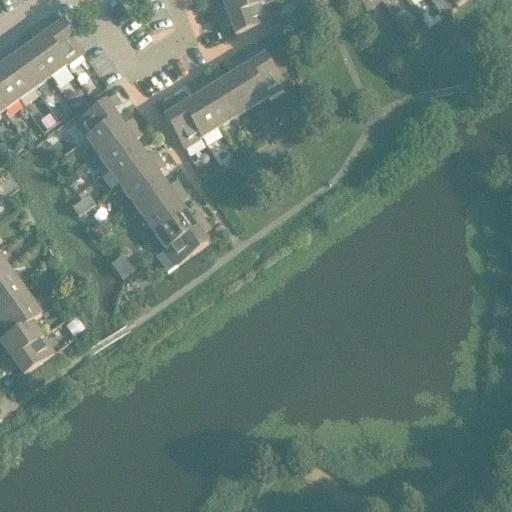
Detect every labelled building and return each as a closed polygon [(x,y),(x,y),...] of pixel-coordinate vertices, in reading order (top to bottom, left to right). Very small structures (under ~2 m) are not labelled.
[(263,7),(260,0),(225,0),(221,2),(224,10),(213,14),(217,24),(263,7)] [(356,0),(366,14),(383,2),(381,0),(356,0)] [(270,26),(263,7),(217,24),(220,33),(231,29),(235,39),(270,26)] [(45,24),(37,30),(66,70),(82,58),(60,27),(52,33),(45,24)] [(50,81),(66,70),(37,30),(29,36),(36,45),(28,51),(50,81)] [(35,92),(50,81),(28,51),(21,56),(14,46),(6,52),(35,92)] [(0,76),(19,103),(35,92),(6,52),(0,56),(0,61),(5,68),(0,70),(0,76)] [(249,54),(240,60),(266,101),(283,91),(264,59),(255,64),(249,54)] [(250,112),(266,101),(240,60),(232,65),(238,75),(230,80),(250,112)] [(208,80),(234,122),(250,112),(230,80),(223,85),(216,75),(208,80)] [(0,109),(3,115),(19,103),(0,76),(0,109)] [(217,132),(234,122),(208,80),(199,85),(205,95),(198,100),(217,132)] [(175,100),(201,142),(217,132),(198,100),(190,105),(184,95),(175,100)] [(75,127),(87,143),(117,121),(111,114),(121,107),(114,98),(75,127)] [(184,153),(201,142),(175,100),(167,106),(173,116),(164,121),(184,153)] [(117,121),(87,143),(98,159),(137,130),(132,122),(122,129),(117,121)] [(98,159),(109,174),(139,153),(134,145),(143,138),(137,130),(98,159)] [(109,174),(120,190),(160,161),(154,153),(145,160),(139,153),(109,174)] [(120,190),(131,206),(162,184),(156,176),(166,170),(160,161),(120,190)] [(131,206),(143,222),(182,193),(176,184),(167,191),(162,184),(131,206)] [(143,222),(154,237),(184,215),(179,207),(188,201),(182,193),(143,222)] [(73,210),(72,211),(78,220),(79,219),(90,212),(84,203),(73,210)] [(154,237),(165,252),(205,224),(199,216),(189,222),(184,215),(154,237)] [(211,232),(205,224),(165,252),(177,269),(207,247),(201,239),(211,232)] [(0,299),(18,287),(7,271),(0,275),(0,299)] [(0,323),(29,302),(18,287),(0,299),(0,323)] [(0,335),(5,332),(9,339),(10,340),(31,325),(31,326),(41,319),(29,302),(0,323),(0,335)] [(0,358),(0,366),(2,369),(42,341),(31,326),(31,325),(10,340),(9,339),(0,345),(0,346),(6,354),(0,358)] [(54,357),(42,341),(2,369),(8,377),(17,370),(23,379),(54,357)]
